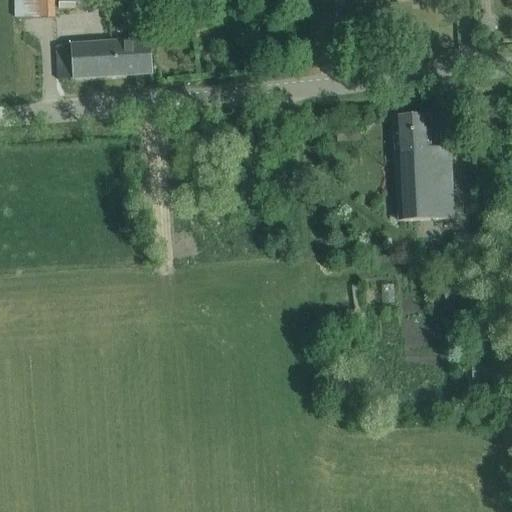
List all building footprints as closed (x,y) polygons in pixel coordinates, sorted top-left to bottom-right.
[(14,0),(14,18),(40,18),(40,0),(14,0)] [(54,0),(40,0),(40,18),(54,18),(54,0)] [(74,0),(58,0),(58,9),(74,8),(74,0)] [(189,0),(170,0),(172,20),(191,19),(189,0)] [(56,48),(57,60),(58,80),(151,74),(148,41),(72,46),(56,48)] [(393,118),(394,138),(398,223),(455,220),(451,148),(430,149),(429,116),(393,118)] [(360,142),(359,128),(337,130),(338,144),(360,142)] [(476,234),(453,235),(454,248),(477,247),(476,234)]
